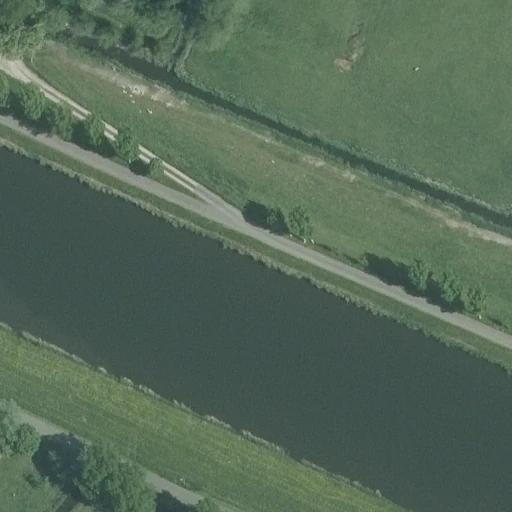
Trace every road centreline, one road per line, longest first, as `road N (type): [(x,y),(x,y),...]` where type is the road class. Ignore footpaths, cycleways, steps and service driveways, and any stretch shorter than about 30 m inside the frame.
road 1 (unclassified): [(511,344),(0,119)]
road 2 (tertiary): [(216,511),(0,411)]
